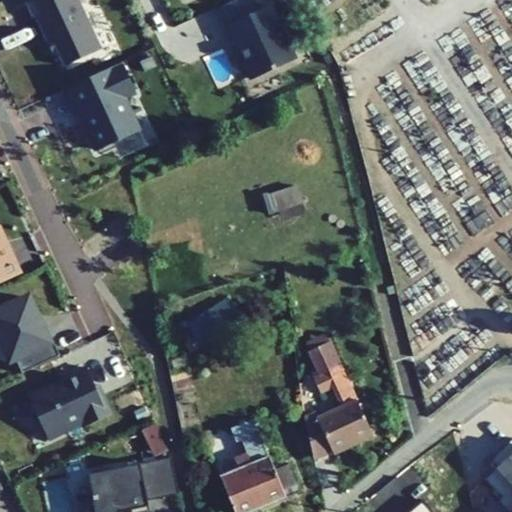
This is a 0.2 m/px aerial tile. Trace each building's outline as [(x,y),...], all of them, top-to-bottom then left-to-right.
[(32,0),(27,3),(32,16),(36,15),(48,43),(53,41),(65,65),(99,50),(76,0),(32,0)] [(269,5),(225,26),(237,54),(242,52),(254,78),(294,60),(269,5)] [(122,63),(65,89),(76,113),(80,112),(97,150),(139,131),(126,98),(136,93),(122,63)] [(63,91),(46,96),(56,128),(73,123),(63,91)] [(263,196),(269,214),(303,203),(298,185),(263,196)] [(8,261),(0,244),(0,283),(17,276),(9,260),(8,261)] [(60,355),(45,325),(41,327),(28,297),(0,309),(0,337),(2,343),(1,344),(9,361),(15,358),(21,372),(60,355)] [(238,320),(227,300),(186,324),(199,344),(238,320)] [(327,335),(307,345),(310,351),(331,342),(327,335)] [(318,418),(315,412),(304,417),(313,458),(331,450),(333,453),(372,435),(331,342),(310,351),(320,375),(314,378),(321,394),(336,387),(344,406),(318,418)] [(99,396),(85,368),(83,369),(58,380),(59,383),(26,396),(28,399),(24,401),(33,417),(37,415),(49,439),(68,431),(66,428),(81,421),(85,426),(111,413),(102,394),(99,396)] [(257,511),(256,510),(299,491),(288,465),(274,470),(253,419),(230,428),(236,441),(242,439),(247,453),(234,458),(238,469),(219,477),(234,511),(257,511)] [(511,511),(511,440),(491,463),(498,470),(486,482),(502,497),(499,500),(511,511)] [(171,457),(88,474),(92,497),(76,500),(78,511),(100,511),(100,510),(118,507),(118,511),(119,511),(130,510),(130,511),(144,511),(149,511),(141,474),(156,471),(162,497),(178,494),(171,457)] [(162,497),(156,471),(141,474),(147,500),(162,497)] [(429,511),(421,502),(409,511),(429,511)]
